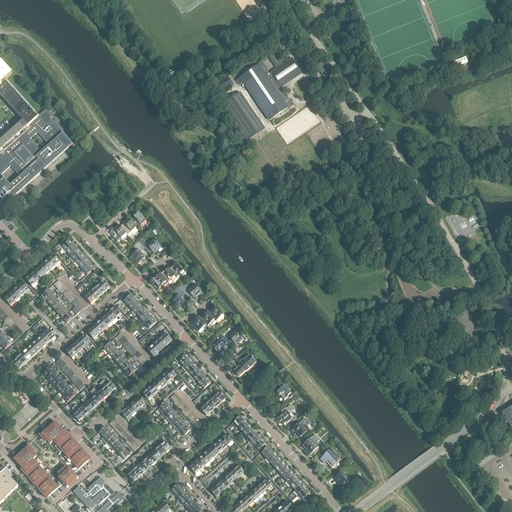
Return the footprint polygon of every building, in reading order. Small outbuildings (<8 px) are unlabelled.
[(270,59),(277,68),(282,65),(275,55),(270,59)] [(466,57),(452,62),(454,68),(468,62),(466,57)] [(236,82),(239,87),(243,84),(270,121),(287,109),(289,110),(294,106),(281,88),(301,74),(292,60),(269,76),(259,62),(257,64),(258,66),(236,82)] [(300,64),(306,74),(309,72),(303,62),(300,64)] [(0,94),(11,108),(23,121),(29,127),(38,119),(37,119),(38,118),(36,116),(23,102),(6,83),(8,82),(7,80),(12,75),(3,65),(2,63),(0,64),(0,94)] [(329,75),(322,64),(317,67),(324,78),(329,75)] [(215,86),(221,96),(234,87),(228,77),(215,86)] [(232,99),(223,105),(229,114),(232,119),(247,141),(265,129),(255,114),(241,93),(232,99)] [(0,200),(0,201),(0,200),(0,203),(4,208),(47,169),(46,168),(72,145),(66,137),(50,120),(53,117),(50,114),(47,110),(45,112),(38,119),(29,127),(28,127),(25,130),(25,131),(20,134),(16,138),(12,142),(8,146),(7,146),(3,150),(0,152),(0,200)] [(21,122),(19,124),(19,125),(19,124),(23,128),(25,131),(25,130),(28,127),(29,127),(23,121),(21,123),(21,122)] [(17,126),(15,128),(18,132),(20,134),(25,131),(23,128),(19,124),(19,125),(17,126)] [(12,130),(10,132),(11,132),(14,136),(16,138),(20,134),(18,132),(15,128),(13,130),(12,130)] [(8,134),(6,136),(10,140),(12,142),(16,138),(14,136),(11,132),(8,134)] [(4,138),(2,140),(6,143),(8,146),(12,142),(10,140),(6,136),(4,138)] [(139,214),(130,222),(136,228),(137,230),(146,222),(139,214)] [(129,220),(120,228),(126,234),(127,236),(136,228),(130,222),(129,220)] [(126,234),(120,228),(119,226),(110,234),(117,242),(126,234)] [(142,239),(138,242),(140,244),(145,250),(149,254),(152,252),(154,254),(161,248),(155,240),(147,247),(143,242),(144,242),(142,239)] [(62,248),(67,253),(74,246),(75,245),(73,243),(72,244),(69,241),(68,243),(65,240),(60,244),(63,247),(62,248)] [(140,244),(138,242),(133,247),(134,249),(137,252),(131,257),(137,265),(145,258),(141,253),(145,250),(140,244)] [(67,253),(71,257),(78,251),(79,250),(77,248),(76,249),(74,246),(67,253)] [(73,263),(75,262),(82,255),(83,254),(81,253),(80,253),(78,251),(71,257),(69,259),(73,263)] [(51,257),(48,259),(55,266),(60,262),(53,255),(52,254),(50,256),(51,257)] [(75,262),(79,266),(86,260),(87,259),(85,257),(84,258),(82,255),(75,262)] [(47,261),(44,263),(51,270),(55,266),(48,259),(48,258),(46,260),(47,261)] [(79,266),(83,271),(90,264),(91,263),(90,262),(89,263),(86,260),(79,266)] [(42,265),(39,267),(46,275),(51,270),(44,263),(43,262),(41,264),(42,265)] [(171,266),(168,269),(177,278),(180,275),(181,276),(185,272),(177,263),(172,268),(171,266)] [(90,264),(83,271),(82,272),(84,274),(85,273),(87,276),(95,269),(94,269),(95,268),(94,266),(93,267),(90,264)] [(37,269),(35,271),(41,279),(46,275),(39,267),(38,266),(37,268),(37,269)] [(162,272),(160,274),(168,283),(171,280),(172,281),(177,278),(168,269),(163,273),(162,272)] [(33,273),(30,276),(37,283),(41,279),(35,271),(34,272),(34,271),(32,272),(33,273)] [(168,283),(160,274),(154,278),(153,277),(151,279),(158,288),(162,285),(163,287),(168,283)] [(37,283),(30,276),(29,275),(27,276),(28,277),(25,280),(32,287),(37,283)] [(103,281),(99,285),(105,292),(110,288),(103,281)] [(20,284),(18,287),(24,294),(29,290),(22,282),(22,283),(21,282),(20,283),(20,284)] [(99,285),(94,289),(100,297),(105,292),(99,285)] [(183,286),(181,289),(180,289),(185,294),(189,299),(192,297),(194,300),(202,293),(195,285),(188,292),(183,286)] [(16,288),(13,291),(20,298),(24,294),(18,287),(17,286),(15,288),(16,288)] [(180,289),(181,289),(179,287),(174,292),(178,296),(171,302),(178,310),(185,303),(181,298),(185,294),(180,289)] [(94,289),(89,293),(96,301),(100,297),(94,289)] [(11,293),(9,295),(15,302),(20,298),(13,291),(12,290),(10,292),(11,293)] [(42,296),(46,301),(53,295),(48,290),(42,296)] [(46,301),(50,305),(57,299),(54,296),(56,295),(55,293),(53,295),(46,301)] [(96,301),(89,293),(84,298),(91,305),(96,301)] [(15,302),(9,295),(8,295),(8,294),(6,296),(7,297),(4,299),(10,307),(15,302)] [(124,302),(128,307),(135,300),(136,299),(134,297),(133,298),(131,296),(124,302)] [(50,305),(54,310),(63,302),(59,297),(57,299),(50,305)] [(128,307),(132,311),(139,305),(140,304),(138,302),(137,303),(135,300),(128,307)] [(54,310),(58,315),(67,307),(63,302),(64,302),(63,302),(54,310)] [(132,311),(136,316),(143,309),(144,308),(143,306),(142,307),(139,305),(132,311)] [(58,315),(62,319),(69,313),(65,309),(67,307),(58,315)] [(115,307),(110,312),(117,319),(118,321),(120,319),(119,317),(121,315),(115,307)] [(207,312),(208,313),(215,321),(217,324),(218,323),(217,321),(223,315),(217,308),(211,312),(210,310),(207,312)] [(136,316),(140,321),(148,314),(147,314),(148,313),(147,311),(146,312),(143,309),(136,316)] [(110,312),(105,316),(112,323),(117,319),(110,312)] [(69,313),(62,319),(67,324),(73,318),(69,313)] [(198,318),(199,319),(205,326),(208,329),(209,328),(208,327),(215,321),(208,313),(203,318),(201,316),(198,318)] [(140,321),(144,325),(152,319),(152,318),(153,318),(151,316),(150,317),(148,314),(140,321)] [(105,316),(101,320),(107,327),(112,323),(105,316)] [(152,319),(144,325),(149,330),(156,323),(157,322),(155,320),(154,321),(152,319)] [(205,326),(199,319),(194,323),(192,321),(190,323),(198,332),(205,326)] [(101,320),(96,324),(103,331),(107,327),(101,320)] [(96,324),(92,328),(98,336),(100,334),(101,335),(102,335),(104,333),(103,331),(96,324)] [(98,336),(92,328),(87,333),(93,340),(98,336)] [(49,330),(44,334),(50,342),(55,337),(53,335),(51,333),(49,330)] [(163,336),(161,338),(167,345),(172,341),(166,335),(168,333),(166,331),(162,334),(163,336)] [(228,337),(224,341),(230,348),(231,347),(234,344),(236,346),(243,339),(236,332),(229,338),(228,337)] [(0,337),(0,344),(1,346),(8,339),(10,337),(8,335),(6,337),(4,334),(0,337)] [(44,334),(39,339),(46,346),(50,342),(44,334)] [(85,336),(80,340),(89,350),(91,349),(88,345),(90,342),(88,339),(85,336)] [(161,338),(156,342),(163,349),(167,345),(161,338)] [(8,339),(1,346),(5,350),(12,344),(8,339)] [(39,339),(34,343),(41,350),(46,346),(39,339)] [(230,348),(224,341),(223,339),(220,342),(212,348),(219,356),(227,349),(229,351),(232,348),(231,347),(230,348)] [(80,340),(75,344),(81,351),(84,349),(87,352),(89,350),(80,340)] [(156,342),(152,346),(158,353),(163,349),(156,342)] [(34,343),(30,347),(36,354),(41,350),(34,343)] [(104,349),(108,354),(115,348),(111,343),(104,349)] [(75,344),(71,348),(80,359),(82,357),(79,353),(81,351),(75,344)] [(158,353),(152,346),(147,351),(153,358),(158,353)] [(30,347),(25,351),(32,358),(36,354),(30,347)] [(80,359),(71,348),(66,353),(72,359),(74,357),(78,361),(80,359)] [(108,354),(112,358),(119,352),(115,348),(108,354)] [(25,351),(21,355),(27,362),(32,358),(25,351)] [(112,358),(116,363),(123,357),(125,355),(121,351),(119,353),(119,352),(112,358)] [(21,355),(16,359),(23,366),(27,362),(21,355)] [(179,362),(183,366),(190,361),(186,356),(182,359),(180,356),(180,355),(175,360),(177,363),(179,362)] [(116,363),(120,368),(127,362),(123,357),(116,363)] [(241,366),(234,372),(239,378),(246,372),(246,373),(250,369),(252,368),(253,369),(258,364),(254,359),(252,361),(249,357),(246,360),(245,359),(239,364),(241,366)] [(23,366),(16,359),(11,363),(18,371),(23,366)] [(183,366),(187,371),(194,365),(190,361),(183,366)] [(120,368),(124,372),(131,366),(127,362),(120,368)] [(187,371),(191,376),(198,370),(194,365),(187,371)] [(131,366),(124,372),(129,377),(136,371),(131,366)] [(43,374),(48,379),(55,372),(51,367),(43,374)] [(170,369),(166,373),(172,380),(177,376),(170,369)] [(194,382),(196,380),(202,374),(198,370),(191,376),(192,376),(190,377),(194,382)] [(48,379),(52,384),(59,377),(55,372),(48,379)] [(166,373),(161,378),(167,384),(172,380),(166,373)] [(196,380),(200,385),(206,379),(202,374),(196,380)] [(52,384),(56,388),(64,381),(59,377),(52,384)] [(161,378),(157,382),(163,388),(167,384),(161,378)] [(206,379),(200,385),(204,390),(211,384),(206,379)] [(56,388),(60,393),(68,386),(64,381),(56,388)] [(104,381),(102,383),(111,393),(116,389),(110,383),(108,385),(104,381)] [(157,382),(152,386),(158,393),(163,388),(157,382)] [(103,389),(101,391),(107,397),(111,393),(102,383),(100,385),(103,389)] [(60,393),(64,398),(72,391),(68,386),(60,393)] [(152,386),(147,390),(153,397),(158,393),(152,386)] [(276,393),(279,397),(280,396),(284,401),(288,398),(289,399),(293,396),(291,394),(293,392),(291,390),(290,391),(285,386),(276,393)] [(95,389),(93,391),(102,401),(107,397),(101,391),(98,393),(95,389)] [(153,397),(147,390),(143,394),(149,401),(153,397)] [(219,393),(214,397),(220,404),(225,400),(223,397),(224,396),(219,390),(217,392),(219,393)] [(72,391),(64,398),(68,402),(76,395),(72,391)] [(94,397),(92,399),(97,406),(102,401),(93,391),(90,393),(94,397)] [(140,397),(135,401),(141,408),(146,404),(140,397)] [(214,397),(210,402),(216,408),(220,404),(214,397)] [(86,398),(84,399),(93,410),(97,406),(92,399),(89,401),(86,398)] [(85,405),(82,407),(88,414),(93,410),(84,399),(81,401),(85,405)] [(135,401),(130,406),(136,412),(141,408),(135,401)] [(210,402),(205,406),(211,412),(216,408),(210,402)] [(158,410),(162,415),(170,407),(166,403),(158,410)] [(288,411),(282,416),(281,416),(277,420),(280,423),(281,422),(284,425),(287,423),(287,424),(290,422),(292,424),(297,419),(292,414),(291,413),(295,410),(291,405),(286,409),(288,411)] [(76,406),(74,408),(84,418),(88,414),(82,407),(80,410),(76,406)] [(130,406),(126,410),(132,416),(136,412),(130,406)] [(211,412),(205,406),(200,410),(206,416),(211,412)] [(162,415),(166,419),(174,412),(170,407),(162,415)] [(84,418),(74,408),(72,410),(76,414),(73,416),(79,422),(84,418)] [(506,424),(508,423),(511,429),(511,409),(502,412),(506,424)] [(132,416),(126,410),(121,414),(127,421),(132,416)] [(166,419),(170,424),(178,417),(174,412),(166,419)] [(170,424),(174,428),(182,421),(178,417),(170,424)] [(238,428),(245,422),(240,417),(234,423),(236,426),(234,427),(236,429),(238,428)] [(297,433),(301,438),(310,430),(307,427),(309,424),(305,419),(291,432),(294,436),(297,433)] [(174,428),(179,433),(187,426),(182,421),(174,428)] [(238,428),(242,432),(249,426),(245,422),(238,428)] [(77,466),(74,469),(77,472),(91,460),(88,457),(87,458),(82,453),(83,451),(79,446),(77,447),(72,442),(74,441),(69,435),(67,437),(56,423),(51,427),(50,426),(39,435),(45,442),(46,441),(50,445),(55,440),(57,441),(56,442),(58,444),(55,447),(60,454),(64,450),(68,455),(64,458),(70,464),(73,461),(77,466)] [(187,426),(179,433),(183,438),(191,431),(187,426)] [(242,432),(246,437),(253,431),(249,426),(242,432)] [(102,436),(103,438),(109,433),(105,428),(99,434),(100,434),(99,434),(101,437),(102,436)] [(249,443),(250,442),(250,441),(257,436),(253,431),(246,437),(248,439),(247,441),(249,443)] [(106,441),(108,443),(114,437),(109,433),(103,438),(104,438),(103,439),(106,441)] [(227,435),(222,439),(228,446),(233,442),(227,435)] [(321,446),(318,442),(320,441),(315,435),(303,446),(311,455),(321,446)] [(250,441),(250,442),(254,446),(261,440),(257,436),(250,441)] [(110,446),(112,447),(118,442),(114,437),(108,443),(110,446)] [(222,439),(218,443),(223,450),(228,446),(222,439)] [(261,440),(254,446),(257,449),(255,450),(258,453),(260,451),(259,451),(265,445),(261,440)] [(113,452),(115,453),(122,446),(118,442),(112,447),(112,448),(109,450),(112,453),(113,452)] [(165,443),(160,447),(166,453),(170,449),(165,443)] [(218,443),(213,448),(219,454),(223,450),(218,443)] [(60,487),(57,483),(54,487),(50,482),(53,479),(48,473),(44,476),(40,471),(44,468),(38,462),(35,465),(32,463),(30,462),(36,457),(33,453),(34,452),(28,445),(17,455),(18,456),(14,460),(26,474),(25,475),(30,480),(31,479),(36,484),(34,486),(39,491),(41,490),(45,495),(44,496),(47,499),(60,487)] [(114,454),(118,458),(126,451),(122,446),(115,453),(114,454)] [(160,447),(155,451),(161,458),(166,453),(160,447)] [(213,448),(208,452),(214,458),(219,454),(213,448)] [(262,454),(266,459),(272,453),(268,448),(262,454)] [(324,464),(327,461),(333,467),(341,460),(332,450),(321,460),(324,464)] [(126,451),(118,458),(118,459),(122,464),(131,456),(126,451)] [(155,451),(151,455),(156,462),(161,458),(155,451)] [(208,452),(204,456),(209,462),(214,458),(208,452)] [(266,459),(270,463),(277,457),(272,453),(266,459)] [(151,455),(146,459),(152,466),(156,462),(151,455)] [(204,456),(199,460),(205,466),(209,462),(204,456)] [(270,463),(274,468),(281,462),(277,457),(270,463)] [(146,459),(142,463),(148,470),(152,466),(146,459)] [(199,460),(194,464),(200,471),(205,466),(199,460)] [(274,468),(278,472),(285,466),(281,462),(274,468)] [(142,463),(137,468),(143,474),(148,470),(142,463)] [(200,471),(194,464),(190,468),(196,475),(200,471)] [(135,465),(130,469),(138,478),(143,474),(137,468),(135,465)] [(278,472),(283,477),(289,471),(285,466),(278,472)] [(0,511),(2,511),(1,509),(0,509),(0,504),(18,486),(9,478),(11,476),(4,467),(0,470),(0,511)] [(238,467),(234,471),(239,477),(244,473),(238,467)] [(60,481),(57,483),(60,487),(63,485),(67,489),(78,479),(74,474),(77,472),(74,469),(71,471),(70,469),(67,471),(65,468),(58,475),(60,477),(58,479),(60,481)] [(138,478),(130,469),(128,472),(130,474),(128,476),(133,483),(138,478)] [(234,471),(229,475),(234,481),(239,477),(234,471)] [(283,477),(287,481),(293,476),(289,471),(283,477)] [(335,479),(342,487),(350,480),(342,472),(335,479)] [(229,475),(225,479),(230,485),(234,481),(229,475)] [(287,481),(291,486),(297,480),(293,476),(287,481)] [(110,511),(124,500),(119,494),(117,496),(101,478),(89,489),(87,491),(84,487),(83,487),(81,489),(80,487),(74,493),(85,506),(86,505),(88,508),(82,510),(79,506),(72,511),(110,511)] [(225,479),(220,483),(225,489),(230,485),(225,479)] [(267,480),(262,484),(268,490),(272,486),(267,480)] [(291,486),(295,491),(302,485),(297,480),(291,486)] [(220,483),(215,488),(221,494),(225,489),(220,483)] [(262,484),(258,488),(263,494),(265,492),(267,494),(270,492),(268,490),(262,484)] [(295,491),(299,495),(306,489),(302,485),(295,491)] [(175,496),(184,488),(182,487),(180,489),(177,486),(169,493),(172,497),(174,496),(174,497),(175,496)] [(179,501),(186,495),(183,492),(186,490),(184,488),(175,496),(179,501)] [(221,494),(215,488),(211,492),(216,498),(221,494)] [(258,488),(253,492),(259,498),(263,494),(258,488)] [(306,489),(299,495),(301,497),(303,500),(305,503),(311,498),(308,495),(310,494),(306,489)] [(253,492),(248,496),(254,502),(259,498),(253,492)] [(28,494),(24,498),(29,503),(33,500),(28,494)] [(183,506),(184,505),(192,497),(191,496),(188,498),(186,495),(179,501),(177,503),(181,507),(182,506),(183,506)] [(248,496),(244,500),(249,506),(254,502),(248,496)] [(184,505),(188,510),(194,504),(192,501),(194,499),(192,497),(184,505)] [(244,500),(239,504),(245,510),(249,506),(244,500)] [(288,502),(283,507),(287,511),(290,511),(294,509),(288,502)]
